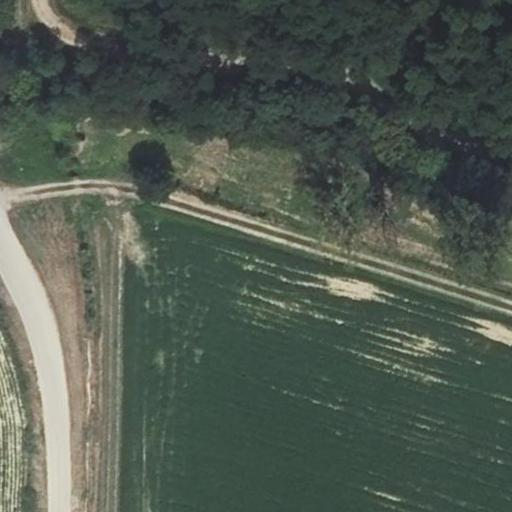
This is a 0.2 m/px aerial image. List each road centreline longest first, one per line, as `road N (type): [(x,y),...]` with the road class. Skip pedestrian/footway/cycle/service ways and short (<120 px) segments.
road 1 (track): [(0,201),(131,188),(511,306)]
road 2 (track): [(39,0),(61,30),(82,42),(307,73),(446,137),(511,136)]
road 3 (unclassified): [(59,511),(50,369),(34,310),(0,238)]
